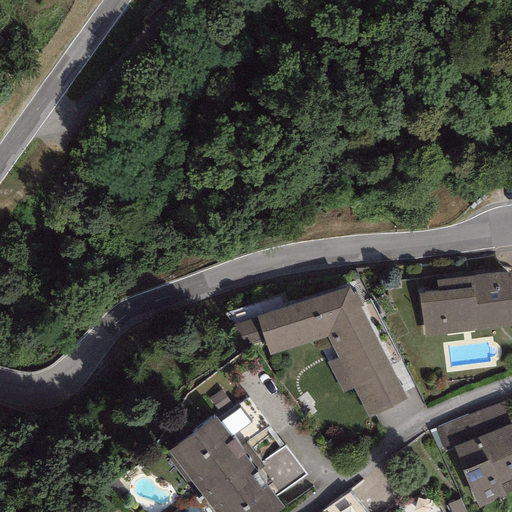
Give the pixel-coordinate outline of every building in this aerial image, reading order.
[(511,288),(510,271),(436,280),(437,291),(418,294),(424,337),(511,325),(511,288)] [(348,286),(256,317),(264,340),(269,355),(326,338),(337,358),(326,362),(341,394),(353,388),(369,419),(405,399),(359,307),(362,305),(355,292),(352,294),(348,286)] [(240,347),(264,340),(256,317),(233,325),(240,347)] [(248,398),(217,419),(231,437),(237,432),(246,443),(269,427),(248,398)] [(511,421),(503,400),(435,428),(445,453),(454,449),(478,508),(505,497),(504,493),(511,489),(511,421)] [(168,452),(200,494),(254,453),(246,443),(237,432),(231,437),(217,419),(215,416),(168,452)] [(284,445),(260,463),(264,467),(257,472),(275,496),(305,474),(284,445)] [(254,453),(200,494),(214,511),(277,511),(284,508),(275,496),(257,472),(264,467),(260,463),(254,453)] [(466,511),(460,498),(447,504),(450,511),(466,511)]
